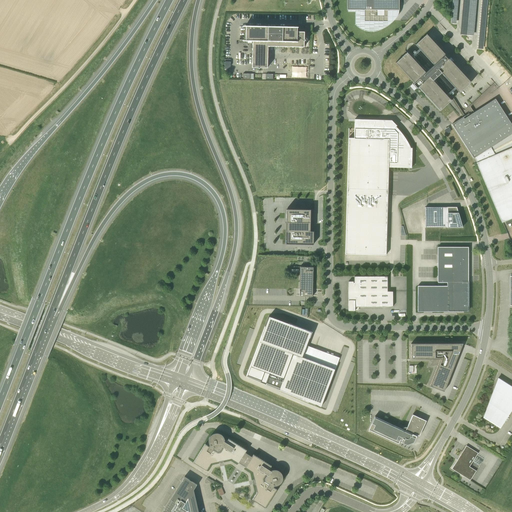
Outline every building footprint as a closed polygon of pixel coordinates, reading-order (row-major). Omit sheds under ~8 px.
[(384,23),(389,23),(389,10),(399,10),(398,0),(346,0),(347,10),(357,10),(357,23),(384,23)] [(298,28),(298,27),(246,25),(246,26),(246,40),(245,40),(245,41),(253,41),(252,67),(267,68),(268,45),(274,45),(274,46),(304,47),(304,32),(297,32),(297,28),(298,28)] [(396,63),(414,83),(440,111),(451,101),(433,81),(442,73),(460,93),(470,83),(471,83),(426,34),(426,35),(416,45),(415,44),(415,45),(422,52),(434,65),(426,73),(407,53),(407,52),(407,53),(396,63),(396,62),(396,63)] [(502,223),(511,218),(511,147),(478,162),(476,157),(511,133),(511,124),(495,99),(466,118),(465,116),(452,124),(474,158),(475,158),(477,162),(476,163),(502,223)] [(388,190),(388,167),(411,168),(412,149),(412,148),(410,148),(409,148),(409,146),(407,142),(404,138),(402,135),(399,132),(397,129),(395,127),(396,127),(397,126),(392,120),(384,120),(379,120),(360,119),(354,119),(354,120),(354,138),(349,138),(349,128),(348,138),(348,166),(347,189),(346,255),(386,256),(388,190)] [(456,209),(455,207),(425,207),(425,227),(447,227),(463,227),(460,218),(458,219),(456,209)] [(286,222),(286,229),(286,244),(313,244),(314,231),(310,231),(310,210),(286,209),(286,222)] [(468,282),(468,278),(468,258),(468,247),(438,247),(438,283),(447,283),(447,286),(418,286),(418,312),(443,312),(453,312),(463,312),(463,311),(468,311),(468,306),(468,282)] [(313,267),(313,262),(308,262),(308,267),(300,267),(300,296),(313,296),(313,267)] [(348,281),(348,311),(355,311),(355,307),(393,307),(393,291),(387,291),(387,276),(355,276),(355,281),(348,281)] [(260,382),(266,384),(266,382),(280,387),(279,389),(321,407),(335,368),(302,357),(306,345),(311,331),(268,316),(250,367),(252,368),(249,376),(261,380),(260,382)] [(434,365),(438,365),(430,386),(444,391),(459,354),(459,353),(462,344),(452,344),(452,343),(411,343),(411,359),(433,359),(432,362),(434,365)] [(511,387),(498,378),(495,386),(497,387),(496,389),(511,399),(511,387)] [(511,410),(511,399),(496,389),(494,388),(483,418),(483,417),(483,418),(500,429),(500,428),(511,410)] [(419,436),(426,421),(413,414),(407,427),(400,424),(398,427),(375,416),(369,430),(399,443),(400,439),(402,440),(401,442),(404,443),(405,441),(407,442),(412,440),(413,438),(415,439),(417,436),(415,435),(415,434),(419,436)] [(248,447),(246,450),(229,438),(226,442),(225,441),(225,439),(224,437),(223,436),(222,435),(221,434),(220,433),(218,433),(217,432),(215,433),(213,433),(212,434),(211,435),(210,436),(209,438),(209,439),(209,441),(209,443),(210,445),(209,446),(205,444),(194,462),(207,470),(211,463),(231,458),(239,463),(239,462),(246,467),(245,467),(253,472),(257,492),(253,499),(266,507),(277,489),(273,487),(274,485),(277,485),(278,485),(280,484),(281,483),(282,482),(283,480),(283,479),(283,477),(283,475),(282,474),(282,473),(281,471),(279,470),(278,470),(276,469),(275,469),(273,469),(271,470),(269,469),(272,466),(254,454),(256,451),(258,451),(258,450),(256,451),(251,458),(245,454),(249,447),(248,445),(248,447)] [(466,445),(452,469),(470,480),(476,471),(469,467),(478,453),(466,445)] [(162,511),(199,511),(194,490),(197,484),(185,476),(162,511)]
